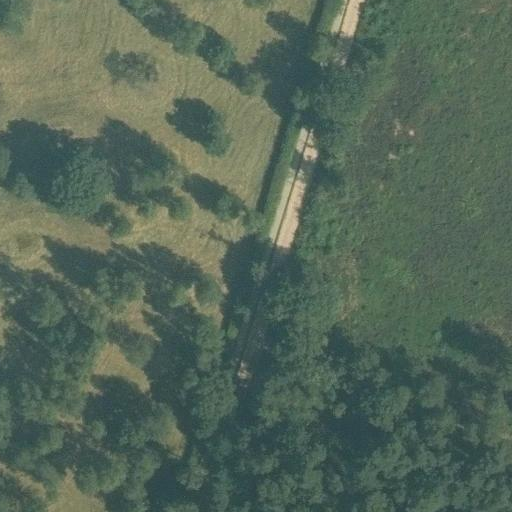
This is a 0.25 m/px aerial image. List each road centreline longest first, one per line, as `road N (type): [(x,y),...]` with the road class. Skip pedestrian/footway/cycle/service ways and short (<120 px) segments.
road 1 (track): [(357,0),(203,511)]
road 2 (unknown): [(241,337),(306,360),(361,392),(511,440)]
